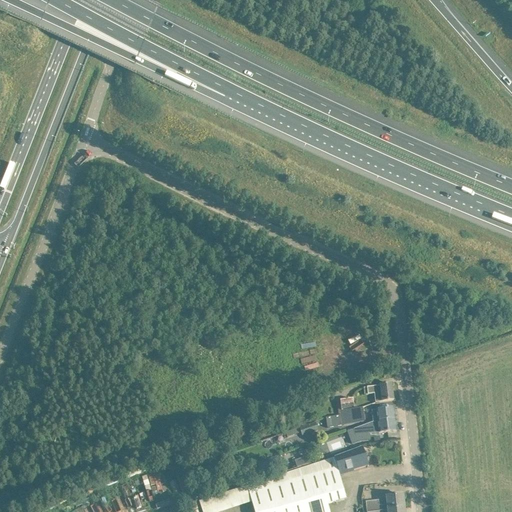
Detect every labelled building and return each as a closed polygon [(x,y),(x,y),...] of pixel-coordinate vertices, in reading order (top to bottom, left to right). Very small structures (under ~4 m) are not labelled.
[(374,394),(375,403),(393,401),(391,384),(363,388),(364,396),(374,394)] [(337,400),(339,415),(354,410),(354,408),(353,399),(340,400),(337,400)] [(361,407),(354,408),(354,410),(339,415),(339,416),(342,416),(343,421),(343,425),(364,422),(361,407)] [(394,408),(372,411),(373,422),(375,422),(377,422),(395,419),(394,408)] [(304,419),(297,420),(298,427),(305,425),(304,419)] [(377,422),(375,422),(373,422),(368,424),(353,430),(355,436),(370,435),(379,434),(396,432),(395,419),(377,422)] [(302,436),(318,431),(315,423),(299,429),(302,436)] [(318,444),(306,448),(307,453),(320,449),(318,444)] [(333,456),(335,461),(247,487),(254,511),(328,511),(327,504),(345,499),(338,474),(368,466),(362,447),(333,456)] [(305,455),(290,458),(291,463),(306,460),(305,455)] [(260,470),(278,464),(276,457),(257,463),(260,470)] [(244,474),(247,484),(256,481),(253,471),(244,474)] [(181,490),(186,489),(185,481),(175,484),(178,498),(183,497),(181,490)] [(139,503),(144,502),(139,482),(134,484),(139,503)] [(120,510),(129,506),(124,494),(115,497),(120,510)] [(366,511),(375,511),(404,509),(403,495),(386,497),(386,505),(379,506),(378,501),(365,502),(366,511)]
